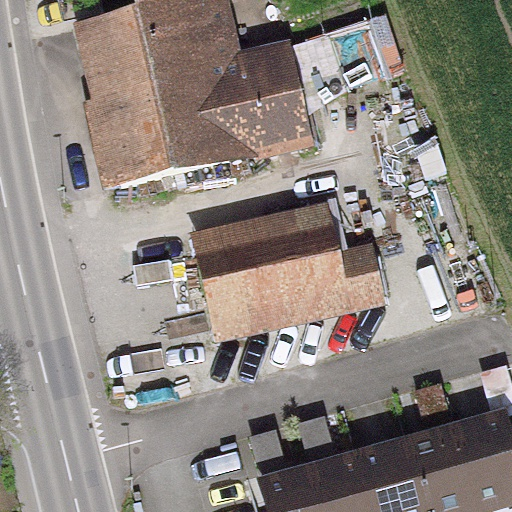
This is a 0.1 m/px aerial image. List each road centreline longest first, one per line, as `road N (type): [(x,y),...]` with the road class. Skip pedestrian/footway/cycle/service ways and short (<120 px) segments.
road 1 (secondary): [(0,163),(40,357)]
road 2 (secondary): [(40,357),(77,511)]
